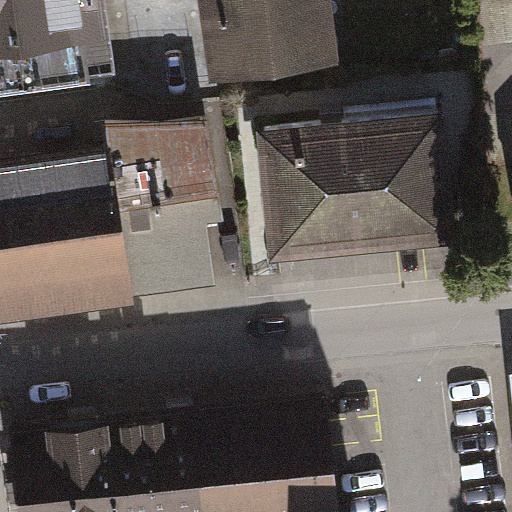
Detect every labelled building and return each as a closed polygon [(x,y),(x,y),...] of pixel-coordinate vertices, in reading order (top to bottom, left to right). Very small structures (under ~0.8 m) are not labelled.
[(0,0),(0,84),(115,69),(105,0),(0,0)] [(330,0),(202,0),(211,64),(337,47),(330,0)] [(334,104),(258,112),(270,231),(452,212),(439,93),(334,104)] [(95,141),(0,151),(0,306),(207,283),(199,219),(219,217),(207,111),(92,113),(95,141)] [(337,511),(325,384),(201,397),(191,398),(202,511),(337,511)] [(202,511),(191,398),(5,416),(14,511),(202,511)]
